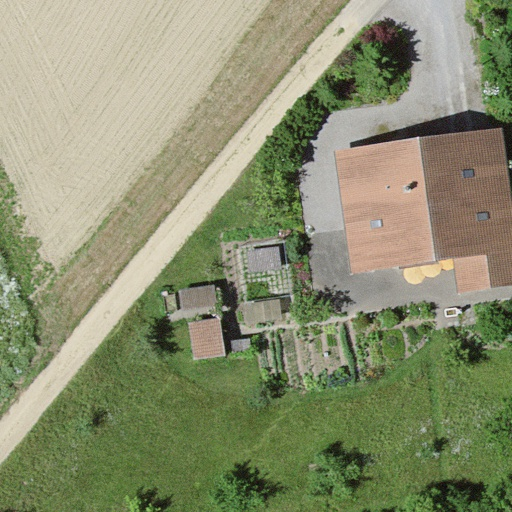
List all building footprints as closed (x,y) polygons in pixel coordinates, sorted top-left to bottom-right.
[(511,202),(502,127),(333,149),(350,273),(452,260),(457,293),(511,285),(511,202)] [(249,270),(281,267),(279,246),(247,249),(249,270)] [(218,309),(215,285),(177,290),(180,313),(218,309)] [(282,322),(279,299),(240,304),(242,326),(282,322)] [(220,318),(188,322),(193,361),(225,357),(220,318)] [(251,350),(250,339),(229,340),(230,352),(251,350)]
